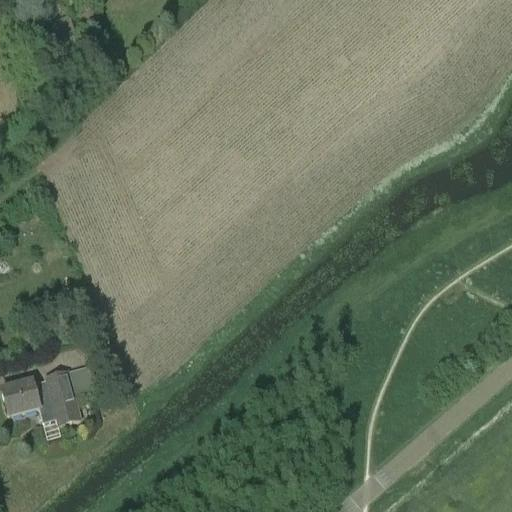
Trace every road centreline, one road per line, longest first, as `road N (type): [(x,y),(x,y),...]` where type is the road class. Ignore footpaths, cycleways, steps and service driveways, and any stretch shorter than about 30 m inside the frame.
road 1 (track): [(106,511),(425,240),(511,199)]
road 2 (unclassified): [(348,511),(511,370)]
